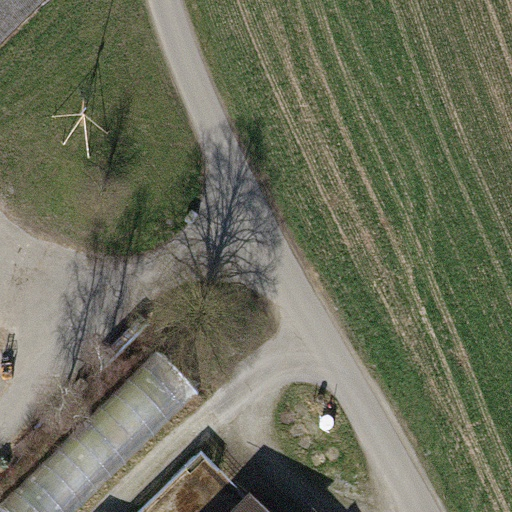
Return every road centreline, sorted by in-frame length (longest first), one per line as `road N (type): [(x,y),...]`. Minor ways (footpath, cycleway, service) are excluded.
road 1 (unclassified): [(425,511),(244,188),(172,0)]
road 2 (track): [(0,437),(244,188)]
road 3 (track): [(324,332),(114,511)]
road 4 (track): [(106,328),(0,233)]
